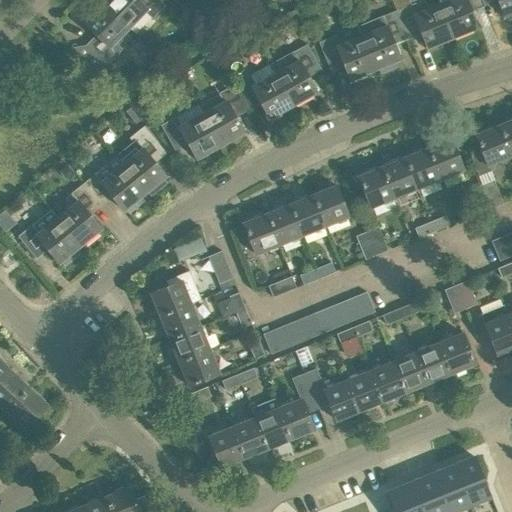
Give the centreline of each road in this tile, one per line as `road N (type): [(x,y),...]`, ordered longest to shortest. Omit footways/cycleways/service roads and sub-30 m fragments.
road 1 (residential): [(45,345),(132,259),(227,187),(511,69)]
road 2 (residential): [(255,511),(265,500),(487,409)]
road 3 (residential): [(207,511),(101,408)]
road 4 (residential): [(1,511),(101,408)]
